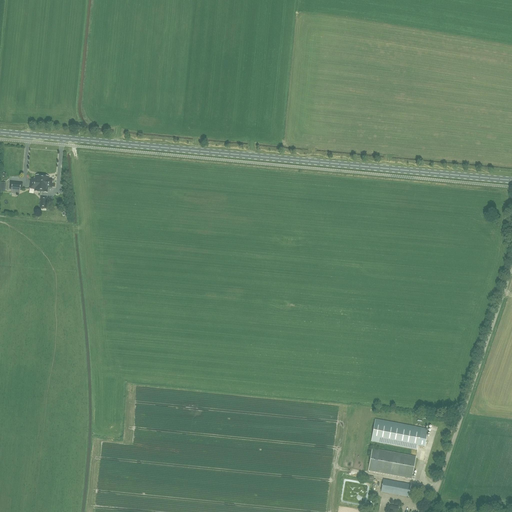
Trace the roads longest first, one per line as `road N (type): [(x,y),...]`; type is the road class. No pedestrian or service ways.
road 1 (secondary): [(511,180),(0,132)]
road 2 (unclassified): [(429,511),(511,271)]
